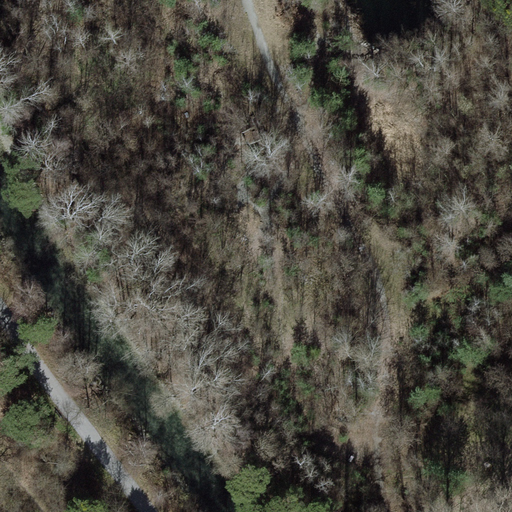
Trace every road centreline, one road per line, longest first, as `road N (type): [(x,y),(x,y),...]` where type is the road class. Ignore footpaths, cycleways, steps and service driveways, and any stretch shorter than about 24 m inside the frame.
road 1 (track): [(247,0),(313,172),(369,266),(387,329),(375,419),(388,511)]
road 2 (track): [(0,284),(135,511)]
